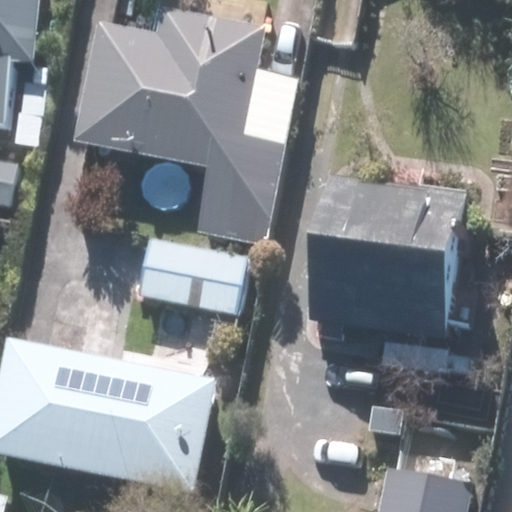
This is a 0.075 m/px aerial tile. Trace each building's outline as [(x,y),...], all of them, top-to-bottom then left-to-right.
[(14,74),(42,76),(47,0),(0,0),(0,130),(10,131),(14,74)] [(271,37),(161,20),(157,47),(101,38),(82,160),(209,180),(198,257),(148,249),(138,311),(244,327),(253,267),(247,266),(249,252),(274,255),(299,91),(264,85),(271,37)] [(24,165),(0,162),(0,213),(18,216),(24,165)] [(315,338),(384,345),(381,376),(452,383),(470,198),(330,185),(315,338)] [(219,385),(10,351),(0,411),(0,466),(201,499),(219,385)] [(485,393),(441,389),(438,430),(481,434),(485,393)] [(473,511),(477,491),(386,476),(380,511),(473,511)]
